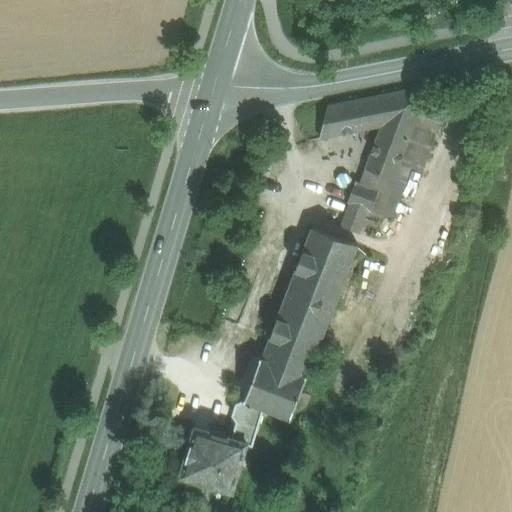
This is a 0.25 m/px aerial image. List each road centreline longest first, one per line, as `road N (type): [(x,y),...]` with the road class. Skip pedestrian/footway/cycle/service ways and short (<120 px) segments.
road 1 (primary): [(87,511),(213,92)]
road 2 (tertiary): [(511,49),(315,87),(213,92)]
road 3 (tertiary): [(213,92),(0,101)]
